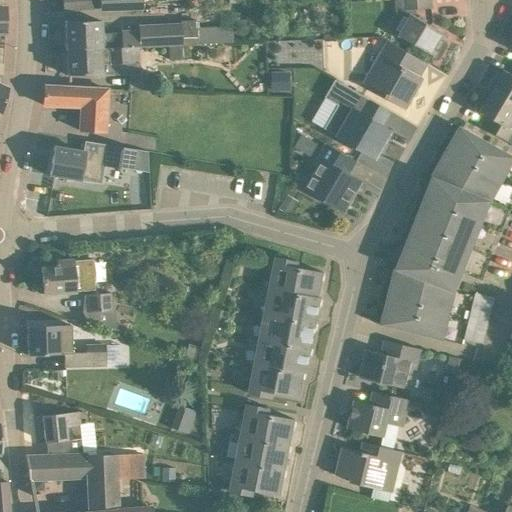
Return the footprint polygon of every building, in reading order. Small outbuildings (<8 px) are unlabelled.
[(61,0),(62,10),(86,9),(114,8),(114,10),(142,9),(141,0),(166,0),(167,1),(188,0),(188,7),(202,6),(202,0),(61,0)] [(431,0),(402,0),(404,12),(432,9),(431,0)] [(435,57),(439,59),(446,47),(443,45),(448,36),(412,16),(400,37),(435,58),(435,57)] [(65,51),(139,48),(169,47),(181,46),(198,45),(197,22),(183,22),(183,23),(180,26),(137,28),(138,32),(120,32),(120,35),(108,36),(108,35),(100,35),(99,22),(64,23),(65,51)] [(427,64),(389,42),(364,85),(405,110),(423,79),(419,77),(427,64)] [(181,46),(169,47),(169,61),(181,60),(181,46)] [(157,76),(137,75),(138,64),(139,64),(139,48),(65,51),(66,76),(101,75),(129,76),(128,90),(147,91),(156,92),(157,76)] [(511,75),(504,71),(501,76),(498,74),(489,90),(511,103),(511,75)] [(291,89),(290,72),(273,72),(273,90),(291,89)] [(390,112),(336,81),(325,98),(338,106),(325,130),(376,160),(392,132),(382,126),(390,112)] [(43,87),(42,106),(80,108),(79,131),(104,133),(106,90),(43,87)] [(485,129),(495,135),(511,145),(511,103),(489,90),(480,106),(483,107),(480,113),(491,119),(485,129)] [(511,164),(511,156),(461,128),(449,150),(448,149),(447,152),(432,178),(434,179),(433,181),(433,182),(426,201),(425,201),(424,205),(416,224),(414,228),(415,228),(407,248),(406,247),(405,250),(406,250),(399,268),(398,268),(397,270),(396,270),(389,299),(388,298),(388,300),(388,301),(388,302),(382,326),(443,341),(454,293),(491,201),(511,164)] [(49,176),(101,185),(103,166),(131,171),(135,151),(84,142),(82,152),(54,148),(49,176)] [(362,183),(358,181),(349,176),(357,162),(326,144),(314,164),(326,171),(313,194),(345,213),(362,183)] [(276,258),(260,339),(249,395),(270,399),(271,399),(272,393),(300,398),(304,374),(307,374),(321,299),(319,298),(324,273),(297,268),(298,262),(296,262),(276,258)] [(56,295),(56,296),(65,296),(65,294),(75,293),(74,292),(87,291),(86,279),(93,278),(91,260),(72,262),(72,261),(56,262),(57,267),(41,268),(43,296),(56,295)] [(474,291),(468,340),(488,342),(493,294),(474,291)] [(110,311),(109,295),(86,296),(88,312),(110,311)] [(70,325),(26,327),(27,356),(64,354),(65,366),(104,365),(104,345),(86,346),(86,352),(71,353),(70,325)] [(410,391),(420,350),(386,342),(383,354),(368,351),(361,379),(410,391)] [(349,429),(384,438),(387,424),(402,427),(408,400),(374,392),(371,405),(355,401),(352,416),(349,417),(348,423),(349,426),(349,429)] [(295,420),(271,416),(268,415),(269,409),(268,409),(267,409),(247,405),(230,492),(251,496),(251,497),(252,497),(253,491),(281,496),(295,420)] [(51,457),(58,457),(82,456),(79,426),(77,413),(42,417),(45,443),(50,443),(51,457)] [(352,480),(351,483),(381,491),(388,462),(398,465),(401,452),(370,445),(368,454),(344,448),(337,476),(352,480)] [(51,457),(24,458),(28,480),(87,478),(88,510),(116,507),(115,477),(144,476),(142,455),(114,455),(82,456),(58,457),(51,457)] [(0,511),(8,511),(6,482),(0,481),(0,511)]
